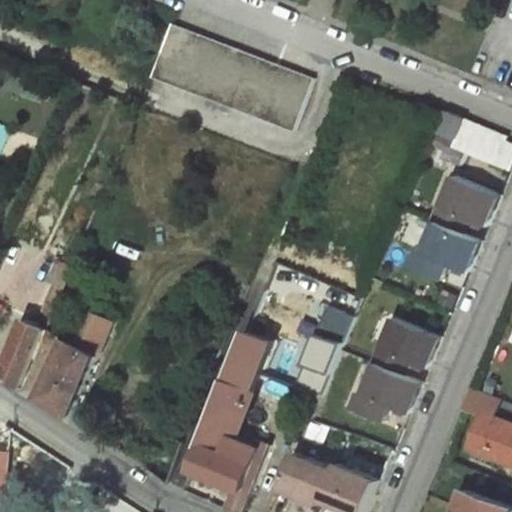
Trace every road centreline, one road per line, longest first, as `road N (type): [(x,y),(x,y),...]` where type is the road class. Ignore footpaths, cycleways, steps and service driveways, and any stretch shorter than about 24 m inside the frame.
road 1 (residential): [(220,0),(511,118)]
road 2 (residential): [(395,511),(511,225)]
road 3 (unclassified): [(198,511),(0,394)]
